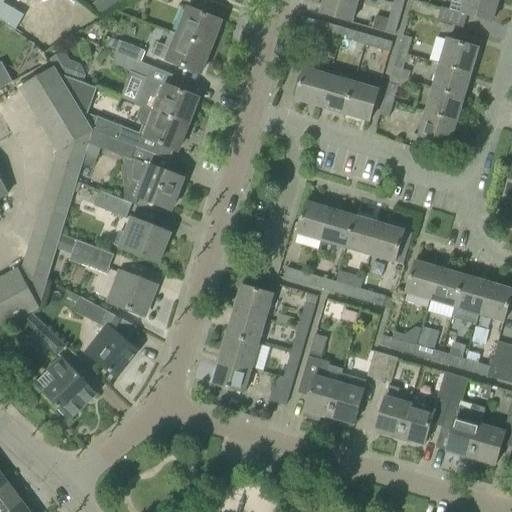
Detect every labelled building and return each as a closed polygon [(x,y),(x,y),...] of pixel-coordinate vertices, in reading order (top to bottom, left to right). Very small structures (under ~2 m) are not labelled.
[(110,0),(99,0),(92,4),(99,14),(113,5),(110,0)] [(358,0),(323,0),(319,14),(352,23),(358,0)] [(393,0),(391,8),(401,11),(404,0),(393,0)] [(492,23),(498,0),(464,0),(460,14),(492,23)] [(409,14),(437,22),(440,10),(413,1),(409,14)] [(401,11),(391,8),(384,33),(394,36),(401,11)] [(189,10),(178,36),(210,48),(220,22),(189,10)] [(315,31),(339,38),(342,29),(318,22),(315,31)] [(339,38),(364,46),(366,36),(342,29),(339,38)] [(210,48),(178,36),(169,33),(164,46),(157,44),(152,56),(168,62),(199,75),(210,48)] [(366,36),(364,46),(389,53),(392,44),(366,36)] [(402,37),(397,52),(406,55),(411,39),(402,37)] [(447,40),(440,65),(470,74),(478,49),(447,40)] [(118,42),(115,55),(140,64),(140,63),(144,52),(118,42)] [(406,55),(397,52),(393,68),(402,71),(406,55)] [(62,53),(49,61),(54,69),(58,76),(68,63),(62,53)] [(115,55),(111,66),(145,79),(139,95),(135,105),(140,107),(187,125),(190,117),(198,99),(179,92),(166,87),(165,89),(161,87),(162,84),(154,82),(158,70),(140,63),(140,64),(115,55)] [(0,88),(11,82),(1,65),(0,65),(0,88)] [(440,65),(432,89),(463,98),(470,74),(440,65)] [(0,330),(19,320),(31,313),(39,309),(39,308),(56,249),(61,235),(85,155),(88,144),(92,132),(86,122),(58,76),(54,69),(20,90),(57,152),(22,268),(19,269),(0,279),(0,330)] [(295,101),(319,108),(328,76),(304,69),(295,101)] [(97,91),(58,76),(86,122),(97,91)] [(319,108),(343,115),(353,83),(328,76),(319,108)] [(353,83),(343,115),(369,123),(378,91),(353,83)] [(388,85),(384,101),(393,103),(397,87),(388,85)] [(432,89),(425,113),(456,122),(463,98),(432,89)] [(393,103),(384,101),(379,116),(388,118),(393,103)] [(140,107),(137,117),(141,126),(149,130),(145,139),(145,140),(177,152),(187,125),(140,107)] [(456,122),(425,113),(418,137),(449,146),(456,122)] [(97,118),(92,131),(116,141),(121,128),(97,118)] [(88,144),(85,155),(97,160),(101,149),(124,159),(130,161),(131,159),(135,148),(116,141),(92,131),(92,132),(88,144)] [(132,168),(132,180),(140,182),(134,197),(138,199),(152,204),(171,211),(182,182),(168,176),(169,174),(149,166),(135,161),(132,168)] [(0,201),(8,197),(5,191),(0,180),(0,201)] [(126,219),(131,204),(123,201),(100,192),(94,207),(126,219)] [(298,228),(323,235),(330,210),(305,203),(298,228)] [(323,235),(347,242),(354,217),(330,210),(323,235)] [(347,242),(372,250),(379,225),(354,217),(347,242)] [(170,235),(151,227),(131,219),(119,249),(158,264),(170,235)] [(379,225),(372,250),(396,257),(404,232),(379,225)] [(61,235),(56,249),(71,256),(71,255),(108,269),(114,255),(77,241),(61,235)] [(405,294),(430,301),(439,269),(414,262),(405,294)] [(283,278),(308,286),(311,276),(286,268),(283,278)] [(430,301),(454,309),(464,276),(439,269),(430,301)] [(156,287),(137,280),(118,272),(106,302),(144,317),(156,287)] [(308,286),(333,293),(335,283),(311,276),(308,286)] [(454,309),(479,316),(488,284),(464,276),(454,309)] [(333,293),(357,300),(360,290),(335,283),(333,293)] [(511,290),(488,284),(479,316),(503,323),(511,293),(511,290)] [(241,286),(234,311),(265,320),(273,295),(241,286)] [(360,290),(357,300),(382,307),(385,297),(360,290)] [(72,311),(102,327),(103,326),(109,313),(79,297),(72,311)] [(305,305),(297,329),(307,332),(314,307),(305,305)] [(260,339),(265,320),(234,311),(226,335),(258,345),(260,339)] [(31,313),(19,320),(56,357),(66,347),(31,313)] [(134,331),(136,328),(109,313),(103,326),(107,329),(86,354),(116,378),(137,351),(126,342),(132,330),(134,331)] [(297,329),(290,354),(300,357),(307,332),(297,329)] [(226,335),(219,360),(251,369),(258,345),(226,335)] [(321,416),(328,418),(338,384),(324,380),(329,363),(320,361),(326,339),(314,335),(303,374),(314,378),(302,418),(319,422),(321,416)] [(389,349),(414,356),(417,346),(391,339),(389,349)] [(511,346),(497,342),(494,354),(511,358),(511,346)] [(414,356),(438,363),(441,353),(417,346),(414,356)] [(365,378),(377,381),(384,356),(373,353),(365,378)] [(438,363),(463,371),(466,360),(441,353),(438,363)] [(290,354),(283,378),(293,381),(300,357),(290,354)] [(511,358),(494,354),(490,365),(511,371),(511,358)] [(384,356),(377,381),(389,385),(396,360),(384,356)] [(34,384),(68,421),(96,395),(62,358),(34,384)] [(251,369),(219,360),(212,384),(244,394),(251,369)] [(463,371),(487,378),(490,367),(466,360),(463,371)] [(490,367),(487,378),(510,384),(511,377),(511,371),(490,365),(490,367)] [(430,424),(441,428),(456,377),(443,373),(436,398),(436,400),(427,398),(424,409),(409,404),(399,439),(424,446),(430,424)] [(341,374),(338,384),(328,418),(353,426),(366,381),(341,374)] [(293,381),(283,378),(276,376),(269,401),(285,406),(293,381)] [(446,453),(470,460),(480,425),(466,421),(470,409),(459,406),(466,380),(456,377),(441,428),(452,431),(446,453)] [(375,432),(399,439),(409,404),(396,400),(399,389),(388,386),(375,432)] [(480,425),(470,460),(494,467),(504,432),(480,425)] [(0,511),(6,511),(18,504),(3,484),(0,486),(0,511)]
